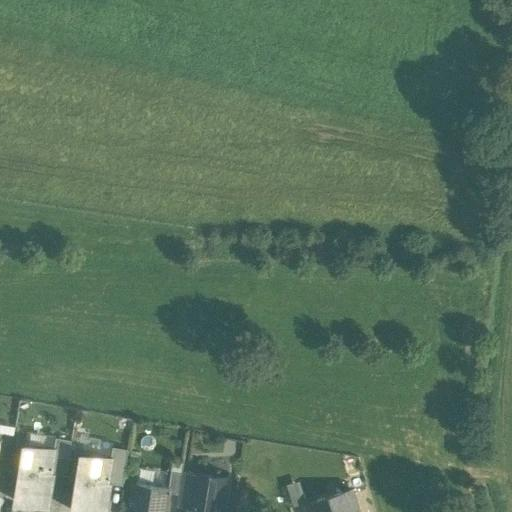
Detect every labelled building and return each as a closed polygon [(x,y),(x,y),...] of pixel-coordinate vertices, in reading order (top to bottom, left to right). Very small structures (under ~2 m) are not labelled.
[(73,440),(57,437),(55,449),(58,450),(55,473),(67,475),(73,440)] [(25,444),(16,502),(49,507),(55,473),(58,450),(55,449),(25,444)] [(129,449),(114,446),(112,458),(115,459),(111,482),(124,484),(129,449)] [(112,458),(83,454),(74,511),(81,511),(106,511),(111,482),(115,459),(112,458)] [(185,462),(173,460),(168,487),(168,492),(180,494),(184,470),(185,462)] [(142,468),(142,478),(166,479),(166,469),(142,468)] [(197,472),(184,470),(180,494),(178,505),(191,507),(197,472)] [(197,472),(191,507),(190,511),(223,511),(229,477),(197,472)] [(136,482),(131,511),(164,511),(168,492),(168,487),(136,482)] [(358,511),(352,489),(307,503),(310,511),(358,511)]
